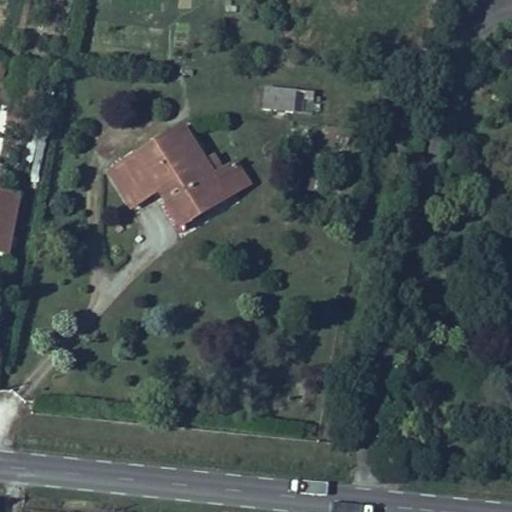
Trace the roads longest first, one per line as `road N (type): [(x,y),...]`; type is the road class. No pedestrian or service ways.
road 1 (primary): [(0,459),(511,511)]
road 2 (unknown): [(355,495),(503,20)]
